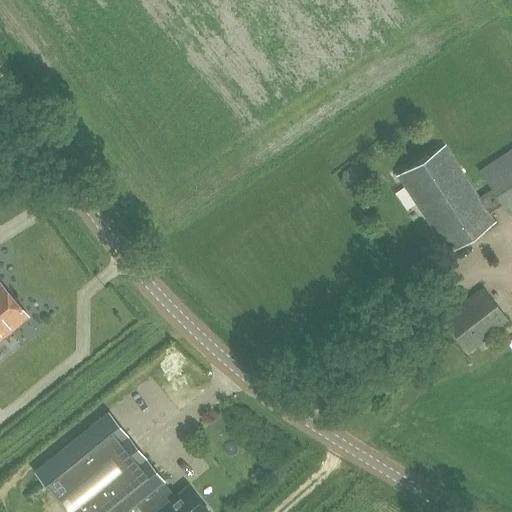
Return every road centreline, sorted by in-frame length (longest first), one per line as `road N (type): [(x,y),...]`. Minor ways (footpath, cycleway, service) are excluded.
road 1 (tertiary): [(451,511),(273,398),(215,351),(119,247),(0,80)]
road 2 (unknown): [(299,415),(484,274),(511,270)]
